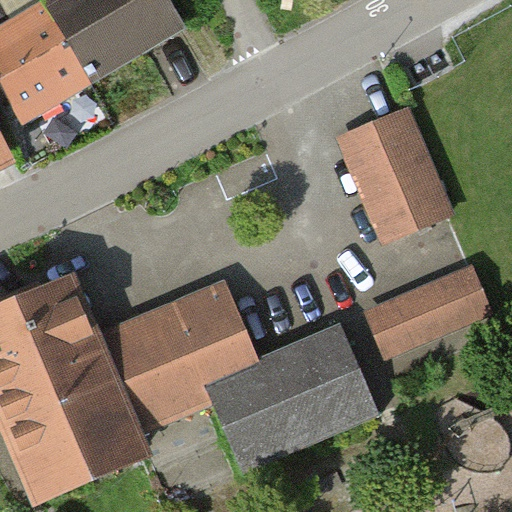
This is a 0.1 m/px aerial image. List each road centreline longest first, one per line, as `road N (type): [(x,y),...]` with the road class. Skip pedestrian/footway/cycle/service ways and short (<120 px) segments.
road 1 (residential): [(273,78),(0,226)]
road 2 (residential): [(423,0),(273,78)]
